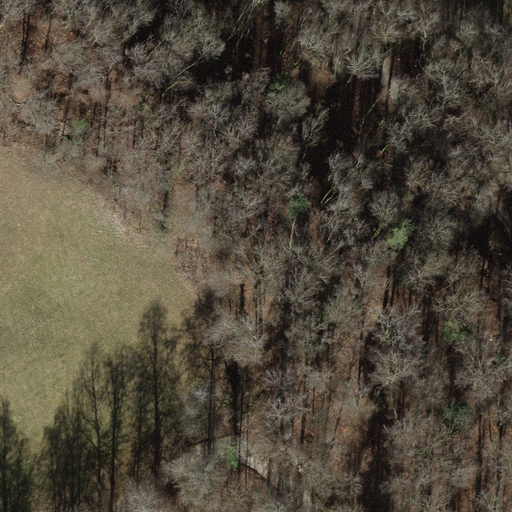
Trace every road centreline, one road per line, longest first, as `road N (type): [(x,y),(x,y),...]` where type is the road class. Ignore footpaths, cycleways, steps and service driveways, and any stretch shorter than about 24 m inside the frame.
road 1 (track): [(482,511),(362,0)]
road 2 (track): [(97,511),(189,457),(262,450),(343,511)]
